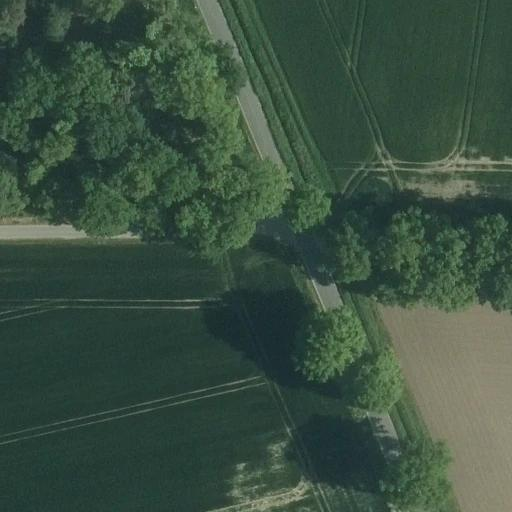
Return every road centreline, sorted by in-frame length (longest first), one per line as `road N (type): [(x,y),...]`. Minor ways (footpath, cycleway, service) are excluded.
road 1 (secondary): [(418,511),(295,213)]
road 2 (unclassified): [(0,233),(220,230),(295,213)]
road 3 (secondary): [(295,213),(207,0)]
road 4 (track): [(310,248),(511,258)]
